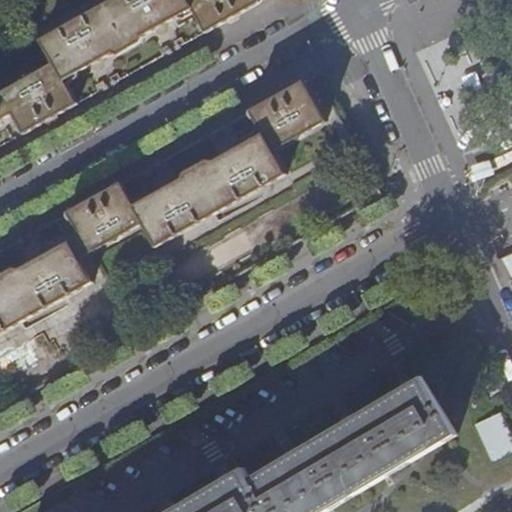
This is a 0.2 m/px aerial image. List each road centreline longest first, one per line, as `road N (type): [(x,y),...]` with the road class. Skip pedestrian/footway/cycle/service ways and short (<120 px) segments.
road 1 (residential): [(0,469),(444,212)]
road 2 (residential): [(0,204),(356,5)]
road 3 (residential): [(356,5),(444,212)]
road 4 (residential): [(511,342),(444,212)]
